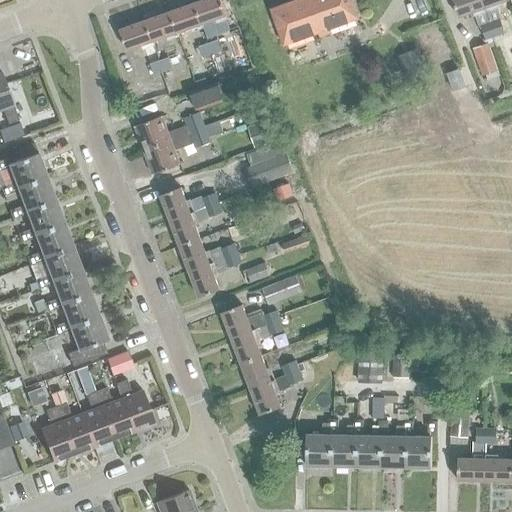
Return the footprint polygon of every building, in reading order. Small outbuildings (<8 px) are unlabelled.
[(216,24),(227,20),(220,0),(206,0),(193,5),(201,26),(201,25),(215,21),(216,24)] [(351,0),(297,0),(298,0),(270,10),(283,45),(358,18),(351,0)] [(484,8),(481,0),(451,0),(458,17),(472,12),(477,27),(480,26),(489,23),(484,8)] [(501,19),(496,4),(506,0),(481,0),(484,8),(489,23),(499,20),(501,19)] [(176,34),(177,34),(190,29),(191,33),(203,29),(201,25),(201,26),(193,5),(169,13),(176,34)] [(152,43),(165,38),(167,42),(178,37),(177,34),(176,34),(169,13),(144,22),(152,43)] [(499,20),(489,23),(494,36),(503,33),(499,20)] [(119,31),(126,52),(141,47),(147,65),(149,65),(158,61),(159,61),(152,43),(144,22),(119,31)] [(480,26),(485,40),(494,36),(489,23),(480,26)] [(217,40),(207,44),(211,55),(221,52),(217,40)] [(198,47),(202,58),(211,55),(207,44),(198,47)] [(486,79),(497,75),(486,44),(473,49),(482,74),(484,74),(486,79)] [(417,50),(398,57),(407,81),(426,74),(417,50)] [(162,73),(171,69),(167,58),(159,61),(158,61),(162,73)] [(149,65),(153,76),(162,73),(158,61),(149,65)] [(447,75),(453,92),(465,88),(459,71),(447,75)] [(1,72),(0,72),(0,110),(2,110),(7,124),(19,120),(1,72)] [(196,111),(223,101),(217,84),(190,93),(196,111)] [(184,119),(189,134),(206,128),(200,113),(184,119)] [(134,127),(143,151),(170,141),(161,117),(134,127)] [(254,148),(277,141),(271,120),(248,128),(254,148)] [(170,141),(143,151),(152,175),(179,165),(175,153),(194,146),(195,149),(211,143),(206,128),(189,134),(170,141)] [(0,171),(8,168),(13,183),(15,187),(45,176),(36,153),(7,165),(5,160),(0,161),(0,171)] [(286,154),(250,168),(244,170),(251,188),(293,173),(286,154)] [(23,205),(25,210),(53,199),(45,176),(15,187),(13,183),(1,188),(4,196),(18,190),(18,192),(4,197),(6,202),(20,197),(23,205)] [(170,222),(191,214),(181,189),(160,196),(170,222)] [(214,194),(201,199),(201,200),(205,209),(218,204),(214,194)] [(31,229),(33,234),(63,223),(53,199),(25,210),(23,205),(9,210),(12,219),(26,214),(31,229)] [(200,240),(195,226),(209,220),(209,219),(222,214),(218,204),(205,209),(191,214),(170,222),(180,247),(200,240)] [(40,252),(42,257),(71,246),(63,223),(33,234),(31,229),(17,234),(20,243),(35,238),(40,252)] [(282,244),(285,254),(311,245),(308,235),(282,244)] [(225,259),(238,254),(234,245),(220,250),(220,248),(206,253),(200,240),(180,247),(189,273),(210,265),(225,259)] [(29,266),(43,261),(49,275),(51,280),(80,268),(71,246),(42,257),(40,252),(26,257),(29,266)] [(210,265),(189,273),(199,298),(219,290),(214,277),(229,272),(228,269),(241,264),(238,254),(225,259),(210,265)] [(243,272),(247,284),(269,276),(264,263),(243,272)] [(89,293),(80,268),(51,280),(49,275),(34,280),(38,289),(52,284),(57,298),(59,304),(89,293)] [(297,278),(284,283),(261,291),(267,306),(303,293),(297,278)] [(98,317),(89,293),(59,304),(57,298),(43,304),(47,313),(61,308),(66,322),(68,328),(98,317)] [(276,311),(263,317),(262,315),(247,321),(242,306),(221,314),(231,340),(251,332),(280,321),(276,311)] [(107,340),(98,317),(68,328),(66,322),(51,328),(54,336),(69,331),(77,350),(66,354),(71,366),(105,353),(101,342),(107,340)] [(284,331),(280,321),(251,332),(231,340),(240,365),(261,357),(256,343),(271,337),(270,336),(284,331)] [(359,354),(359,384),(382,384),(382,354),(359,354)] [(386,356),(385,378),(409,379),(410,357),(386,356)] [(106,360),(111,374),(120,371),(115,357),(106,360)] [(270,382),(261,357),(240,365),(249,390),(270,382)] [(282,367),(285,377),(299,372),(295,362),(282,367)] [(511,367),(493,367),(493,374),(511,375),(511,367)] [(249,390),(259,416),(280,408),(275,395),(290,389),(289,386),(303,381),(299,372),(285,377),(270,382),(249,390)] [(126,381),(116,384),(122,399),(134,431),(155,424),(143,391),(132,396),(126,381)] [(134,431),(122,399),(112,403),(106,388),(96,392),(114,439),(134,431)] [(61,392),(51,396),(55,407),(65,403),(61,392)] [(81,414),(93,447),(114,439),(96,392),(86,396),(92,410),(81,414)] [(55,407),(73,454),(93,447),(81,414),(71,418),(65,403),(55,407)] [(40,430),(52,462),(73,454),(55,407),(45,411),(51,426),(40,430)] [(450,437),(466,440),(470,413),(454,411),(450,437)] [(0,413),(0,448),(12,444),(0,413)] [(338,436),(338,420),(328,420),(328,424),(322,423),(322,435),(307,435),(306,435),(306,467),(307,467),(331,467),(332,436),(338,436)] [(363,421),(353,421),(353,426),(347,426),(347,436),(338,436),(332,436),(331,467),(356,468),(356,436),(362,436),(363,421)] [(372,427),(372,436),(362,436),(356,436),(356,468),(381,468),(381,436),(387,437),(388,421),(383,421),(378,421),(378,427),(372,427)] [(396,426),(396,437),(387,437),(381,436),(381,468),(406,468),(406,437),(412,437),(412,422),(403,421),(403,426),(396,426)] [(431,438),(437,438),(437,422),(428,422),(428,437),(412,437),(406,437),(406,468),(430,469),(431,469),(431,438)] [(22,439),(17,424),(7,428),(13,443),(22,439)] [(486,444),(486,430),(476,430),(476,444),(486,444)] [(496,444),(496,430),(486,430),(486,444),(496,444)] [(485,459),(486,444),(476,444),(472,444),(472,459),(458,459),(457,480),(485,481),(485,459)] [(511,459),(485,459),(485,481),(511,481),(511,476),(511,459)] [(156,502),(159,511),(195,511),(196,511),(188,490),(156,502)]
